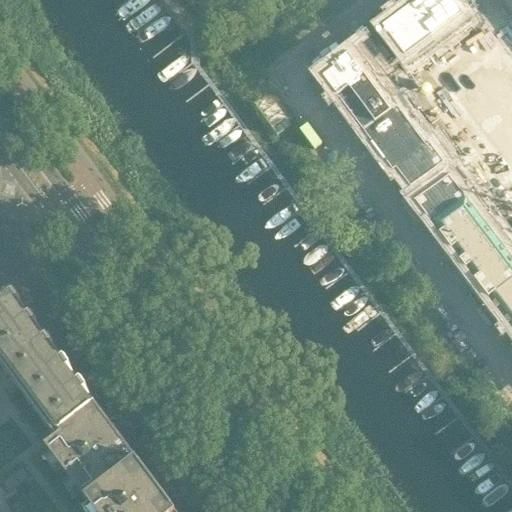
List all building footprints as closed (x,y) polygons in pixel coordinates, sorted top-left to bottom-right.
[(218,0),(225,9),(238,0),(218,0)] [(434,0),(422,9),(446,41),(458,32),(434,0)] [(452,0),(434,0),(458,32),(470,23),(453,1),(452,0)] [(477,0),(474,0),(467,6),(474,15),(484,8),(477,0)] [(484,8),(474,15),(481,25),(491,17),(484,8)] [(422,9),(411,18),(435,49),(446,41),(422,9)] [(411,18),(399,26),(423,58),(435,49),(411,18)] [(399,26),(387,36),(411,67),(423,58),(399,26)] [(511,45),(505,37),(496,44),(503,53),(511,46),(511,45)] [(511,46),(503,53),(510,63),(511,61),(511,46)] [(396,51),(390,56),(397,66),(404,61),(396,51)] [(487,54),(478,59),(482,68),(491,63),(487,54)] [(327,83),(325,84),(339,102),(341,106),(343,107),(379,80),(362,57),(336,76),(339,80),(329,87),(327,83)] [(478,59),(469,63),(473,72),(482,68),(478,59)] [(404,61),(397,66),(405,76),(411,71),(404,61)] [(460,67),(451,72),(456,81),(465,76),(460,67)] [(451,72),(442,76),(447,85),(456,81),(451,72)] [(379,80),(343,107),(344,109),(347,113),(356,125),(392,97),(379,80)] [(435,80),(424,85),(430,93),(439,89),(435,80)] [(412,82),(406,87),(413,96),(419,92),(412,82)] [(459,86),(451,95),(460,103),(468,94),(459,86)] [(468,94),(460,103),(468,111),(477,103),(468,94)] [(392,97),(356,125),(357,126),(360,130),(369,142),(405,114),(392,97)] [(485,111),(477,120),(486,128),(494,119),(485,111)] [(405,114),(369,142),(378,154),(382,159),(383,161),(418,135),(404,116),(405,115),(405,114)] [(418,135),(383,161),(384,162),(388,168),(397,180),(436,151),(435,151),(432,153),(418,135)] [(436,151),(397,180),(398,181),(401,178),(406,185),(416,197),(451,171),(436,151)] [(454,183),(419,209),(431,224),(435,229),(436,231),(471,205),(454,183)] [(471,205),(436,231),(445,243),(449,248),(450,250),(485,224),(471,205)] [(485,224),(450,250),(452,252),(455,257),(465,269),(500,243),(485,224)] [(511,259),(500,243),(465,269),(466,271),(470,276),(479,289),(511,263),(511,259)] [(511,263),(479,289),(488,301),(492,306),(494,308),(511,294),(511,263)] [(511,294),(494,308),(495,309),(497,313),(505,323),(511,317),(511,294)] [(96,408),(12,296),(0,304),(0,355),(60,435),(96,408)] [(0,355),(0,511),(173,511),(96,408),(60,435),(0,355)]
